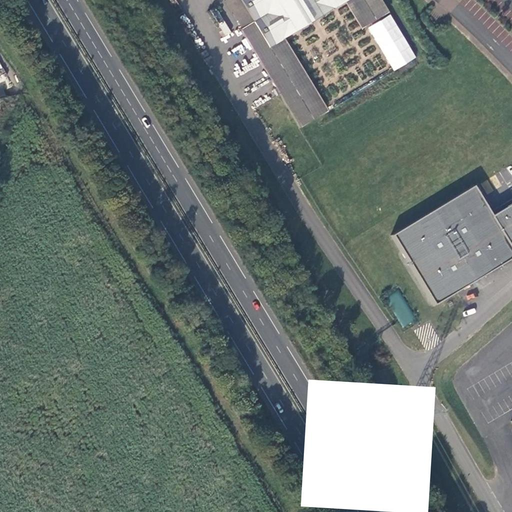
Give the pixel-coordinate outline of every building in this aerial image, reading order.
[(239,0),(253,22),(269,48),(282,40),(346,1),(347,0),(239,0)] [(380,0),(347,0),(346,1),(361,26),(387,11),(380,0)] [(416,58),(391,14),(367,27),(393,71),(416,58)] [(240,30),(300,129),(326,113),(282,40),(269,48),(253,22),(240,30)] [(483,204),(472,186),(391,235),(433,305),(457,290),(511,257),(511,202),(507,206),(490,216),(483,204)] [(404,327),(416,319),(397,291),(385,299),(404,327)] [(175,511),(127,365),(109,415),(95,402),(82,417),(85,383),(80,396),(73,390),(58,385),(44,401),(41,399),(15,472),(0,459),(0,467),(14,511),(175,511)]
